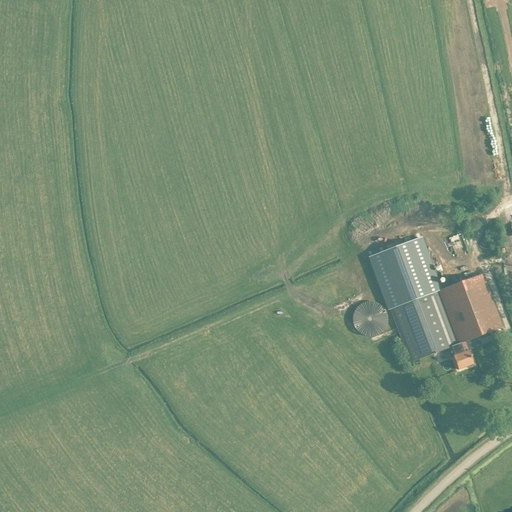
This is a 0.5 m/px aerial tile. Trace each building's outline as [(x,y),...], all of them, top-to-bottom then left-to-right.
[(451,244),(462,240),(458,229),(447,232),(451,244)] [(419,236),(369,255),(388,306),(389,306),(410,360),(446,346),(464,340),(502,326),(481,272),(439,287),(419,236)] [(363,280),(371,275),(366,268),(358,274),(363,280)] [(344,275),(335,280),(341,291),(360,281),(354,270),(344,275)] [(324,285),(326,290),(336,287),(333,281),(324,285)] [(464,340),(446,346),(450,355),(452,354),(457,367),(472,361),(464,340)]
